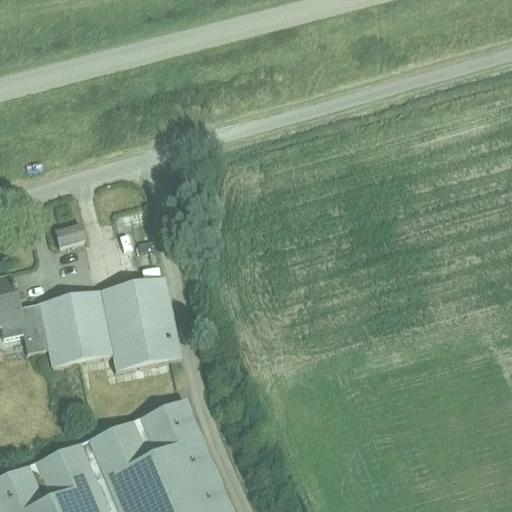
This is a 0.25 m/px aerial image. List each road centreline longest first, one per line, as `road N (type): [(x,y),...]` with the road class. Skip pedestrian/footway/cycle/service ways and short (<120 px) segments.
road 1 (unclassified): [(0,206),(511,58)]
road 2 (tertiary): [(0,92),(370,0)]
